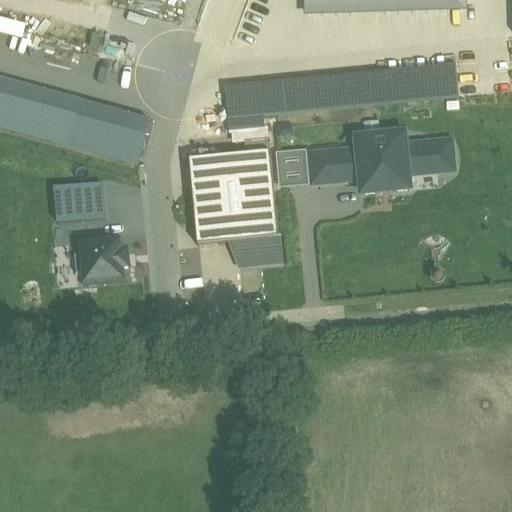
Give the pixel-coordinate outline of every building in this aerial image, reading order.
[(464,0),(308,0),(308,17),(465,15),(464,0)] [(455,70),(226,91),(230,135),(266,131),(265,118),(458,101),(455,70)] [(0,131),(141,170),(155,120),(0,78),(0,131)] [(352,151),(278,156),(280,193),(358,188),(359,199),(415,195),(414,182),(458,179),(455,145),(409,148),(408,134),(351,137),(352,151)] [(270,154),(192,162),(201,249),(237,245),(279,241),(270,154)] [(104,186),(55,190),(58,226),(107,222),(104,186)] [(122,241),(81,245),(85,287),(125,284),(122,241)] [(239,271),(284,267),(281,241),(279,241),(237,245),(239,271)]
